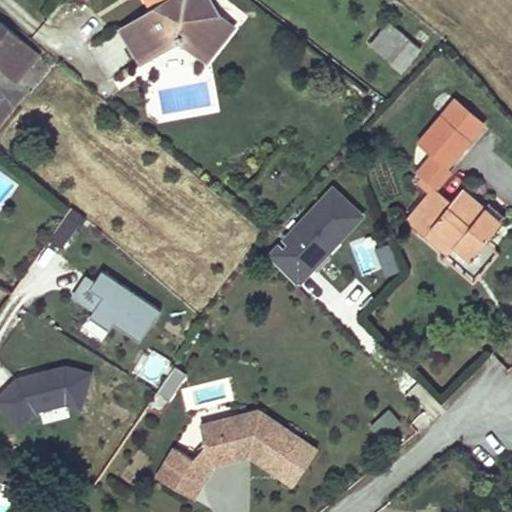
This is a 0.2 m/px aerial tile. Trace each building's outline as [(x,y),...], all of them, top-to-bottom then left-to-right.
[(220,16),(200,0),(158,0),(161,4),(121,29),(141,61),(174,40),(177,42),(180,42),(182,40),(207,61),(234,27),(220,16)] [(210,0),(200,0),(220,16),(210,0)] [(0,21),(0,67),(16,81),(39,54),(0,21)] [(389,21),(370,44),(391,61),(410,38),(389,21)] [(41,56),(19,83),(31,93),(53,67),(41,56)] [(446,164),(482,119),(454,96),(421,137),(442,154),(423,176),(435,186),(450,168),(446,164)] [(435,186),(407,220),(424,235),(425,234),(448,253),(456,244),(471,257),(501,222),(461,187),(450,200),(435,186)] [(363,215),(335,188),(285,240),(288,244),(284,248),(280,244),(269,256),(296,283),(309,271),(304,266),(308,262),(313,266),(317,271),(332,256),(327,252),(319,244),(330,233),(338,241),(363,215)] [(327,252),(338,241),(330,233),(319,244),(327,252)] [(393,256),(388,244),(376,249),(381,260),(393,256)] [(398,270),(393,256),(381,260),(386,275),(398,270)] [(313,266),(308,262),(304,266),(309,271),(313,266)] [(94,280),(88,289),(101,297),(92,310),(88,317),(108,330),(113,323),(139,341),(160,309),(101,270),(94,280)] [(92,310),(101,297),(88,289),(94,280),(85,274),(70,295),(92,310)] [(415,381),(398,352),(384,360),(401,390),(415,381)] [(187,375),(173,365),(156,389),(170,399),(187,375)] [(16,378),(0,393),(0,405),(19,425),(34,410),(64,402),(80,407),(89,372),(65,366),(16,378)] [(402,417),(389,404),(367,427),(380,439),(402,417)] [(301,440),(260,412),(203,427),(212,458),(248,448),(253,451),(250,455),(278,473),(301,440)] [(211,470),(215,464),(213,465),(212,458),(203,427),(186,431),(176,449),(211,470)] [(248,448),(212,458),(213,465),(215,464),(250,455),(253,451),(248,448)] [(176,449),(167,463),(202,485),(211,470),(176,449)] [(202,485),(167,463),(158,478),(193,499),(202,485)] [(29,474),(0,467),(0,481),(26,487),(29,474)]
